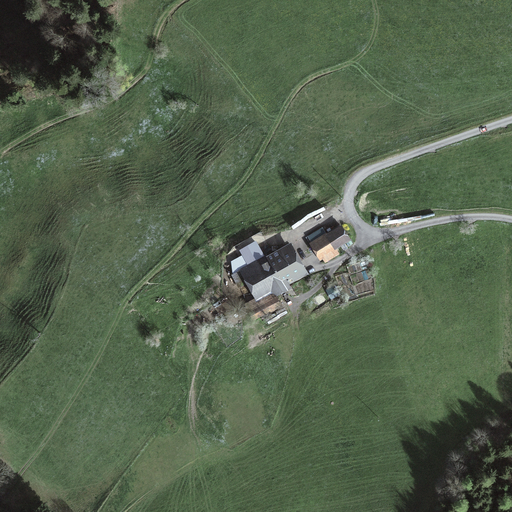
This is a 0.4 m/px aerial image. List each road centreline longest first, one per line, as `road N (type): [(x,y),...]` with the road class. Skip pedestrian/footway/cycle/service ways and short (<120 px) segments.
road 1 (track): [(372,0),(369,45),(299,85),(245,177),(124,303),(72,403),(0,506)]
road 2 (residential): [(511,219),(456,216),(368,233),(349,212),(351,188),(371,168),(511,119)]
road 3 (track): [(179,0),(159,19),(149,65),(133,84),(21,137),(0,157)]
